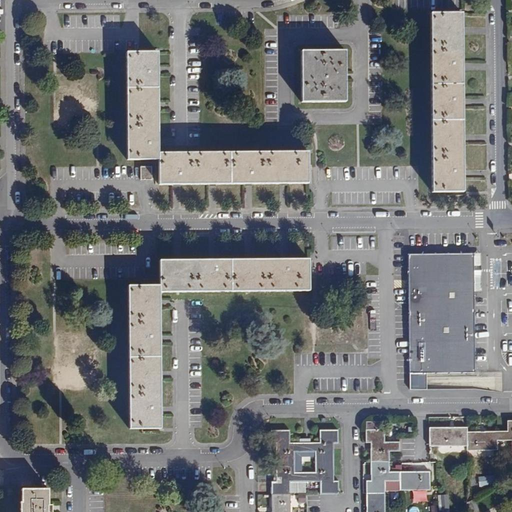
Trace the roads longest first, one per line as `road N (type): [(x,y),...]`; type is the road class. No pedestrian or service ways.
road 1 (residential): [(0,225),(498,219)]
road 2 (residential): [(511,404),(256,408),(240,416),(231,453)]
road 3 (unknown): [(57,224),(66,184),(140,184),(146,254),(130,263),(62,261),(55,251)]
road 4 (residential): [(498,219),(492,0)]
road 5 (residential): [(10,5),(11,185),(0,204)]
road 6 (residential): [(10,5),(192,3)]
road 7 (residential): [(231,453),(72,457)]
road 8 (unknown): [(180,456),(184,311)]
